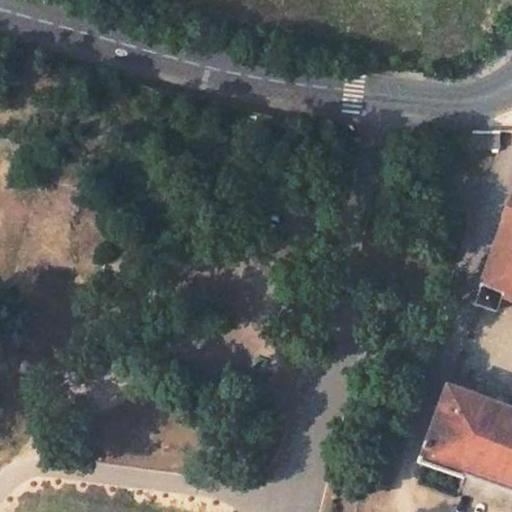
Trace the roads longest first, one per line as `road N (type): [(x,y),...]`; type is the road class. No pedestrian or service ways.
road 1 (tertiary): [(0,12),(183,64),(471,106),(511,89)]
road 2 (unknown): [(354,89),(339,312),(288,503)]
road 3 (unknown): [(0,503),(21,488),(65,479),(288,503)]
